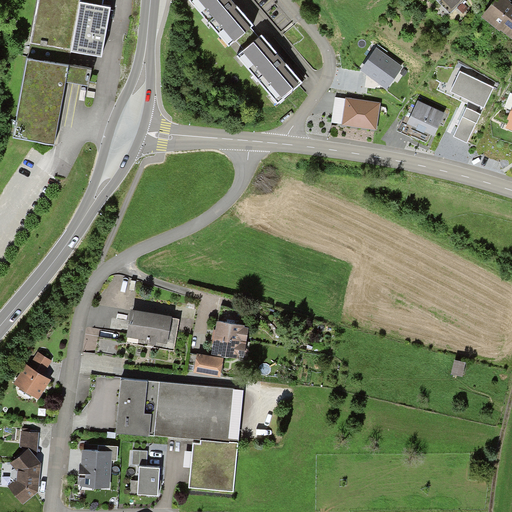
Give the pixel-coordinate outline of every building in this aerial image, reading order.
[(38,0),(13,141),(54,147),(66,83),(88,87),(89,81),(91,71),(69,67),(71,55),(102,60),(111,11),(103,9),(104,0),(38,0)] [(232,2),(230,0),(188,0),(188,1),(228,49),(254,27),(232,2)] [(442,0),(452,10),(462,0),(442,0)] [(511,2),(508,0),(495,0),(481,18),(500,33),(501,32),(511,39),(511,5),(510,4),(511,2)] [(281,60),(262,37),(237,58),(277,106),(303,85),(281,60)] [(403,67),(375,48),(364,65),(359,72),(387,91),(403,67)] [(494,88),(460,73),(450,93),(484,109),(494,88)] [(342,125),(346,99),(335,98),(332,123),(342,125)] [(342,125),(342,126),(377,131),(381,103),(351,99),(346,98),(346,99),(342,125)] [(418,102),(407,125),(417,129),(416,130),(424,134),(425,133),(434,137),(445,114),(418,102)] [(481,115),(467,109),(463,118),(462,118),(453,138),(467,144),(475,124),(477,125),(481,115)] [(131,304),(127,333),(168,340),(172,311),(131,304)] [(245,320),(217,316),(215,328),(214,333),(246,338),(248,323),(244,323),(245,320)] [(246,338),(214,333),(213,338),(211,349),(239,354),(239,352),(243,353),(246,338)] [(98,334),(95,354),(116,357),(119,338),(98,334)] [(30,363),(44,371),(52,358),(38,350),(30,363)] [(223,354),(197,350),(194,370),(220,374),(223,354)] [(455,356),(451,371),(462,374),(465,358),(455,356)] [(26,360),(13,381),(39,396),(45,386),(51,376),(44,371),(30,363),(26,360)] [(148,376),(122,373),(116,429),(201,437),(201,441),(194,440),(189,485),(233,489),(239,436),(230,435),(235,386),(148,378),(148,376)] [(22,429),(21,451),(29,445),(37,455),(39,430),(22,429)] [(98,447),(83,446),(81,483),(110,485),(112,458),(117,458),(118,443),(99,442),(98,447)] [(21,451),(10,460),(17,468),(17,477),(8,483),(23,502),(38,488),(42,460),(37,455),(29,445),(21,451)] [(147,462),(148,449),(133,448),(132,463),(139,464),(139,461),(147,462)] [(147,462),(139,461),(139,464),(138,490),(158,492),(159,482),(160,463),(147,462)]
